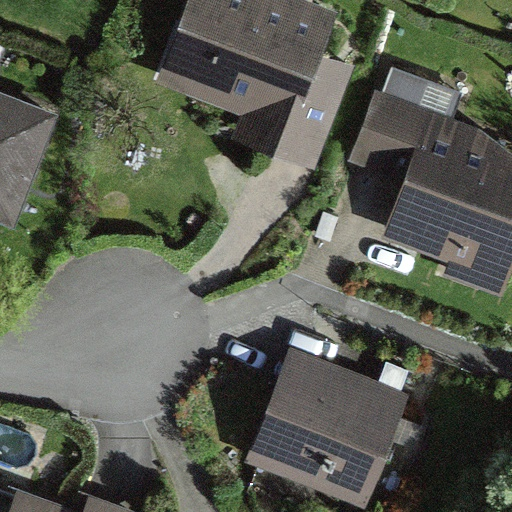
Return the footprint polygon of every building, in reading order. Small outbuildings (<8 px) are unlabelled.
[(283,113),(274,137),(310,151),(334,88),(301,75),(319,27),(247,0),(198,0),(188,28),(210,36),(194,79),(283,113)] [(0,216),(7,220),(46,117),(0,98),(0,216)] [(410,173),(389,229),(453,253),(454,252),(460,254),(464,241),(498,253),(511,214),(511,177),(484,168),(490,154),(428,131),(432,119),(375,98),(353,158),(390,172),(392,166),(410,173)] [(283,387),(280,386),(258,443),(261,444),(295,458),(298,451),(320,459),(319,462),(327,466),(329,462),(360,474),(364,476),(394,397),(360,385),(357,384),(356,387),(328,376),(318,401),(283,387)] [(81,506),(15,483),(4,511),(152,511),(87,489),(81,506)]
